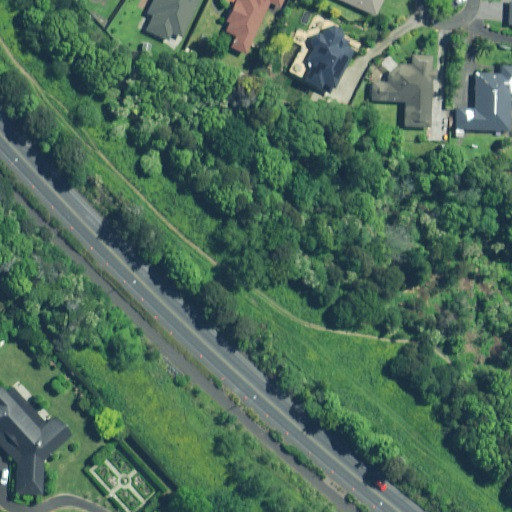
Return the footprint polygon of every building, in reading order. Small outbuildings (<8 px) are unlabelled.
[(153,0),(147,13),(152,16),(145,31),(168,41),(171,33),(180,38),(197,0),(196,0),(153,0)] [(277,0),(237,0),(224,31),(235,36),(230,48),(246,55),(268,3),(275,6),(277,0)] [(338,0),(374,17),(381,0),(338,0)] [(343,48),(347,41),(340,37),(338,30),(330,26),(322,29),(319,35),(316,34),(310,36),(307,41),(308,48),(310,49),(302,63),(310,67),(301,84),(317,92),(320,86),(330,91),(351,52),(343,48)] [(410,66),(397,65),(386,75),(385,84),(370,83),(369,101),(405,103),(403,127),(426,128),(430,57),(410,56),(410,66)] [(511,66),(500,66),(500,74),(475,73),(473,109),(455,109),(455,129),(509,131),(510,93),(511,93),(511,66)] [(42,495),(44,461),(72,437),(54,417),(47,424),(29,404),(14,387),(6,394),(1,388),(0,389),(0,447),(16,465),(15,494),(42,495)]
